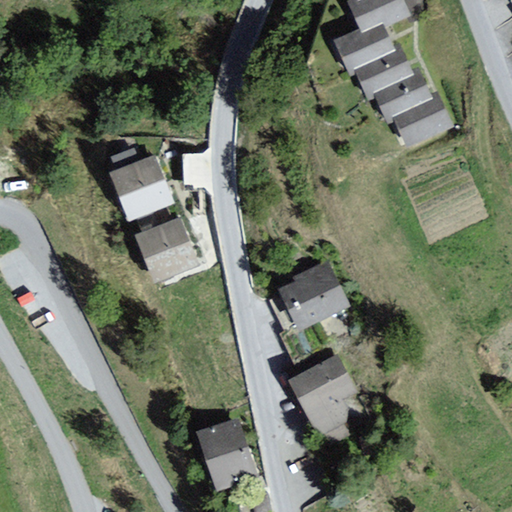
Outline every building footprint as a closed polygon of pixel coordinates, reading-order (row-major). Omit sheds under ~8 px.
[(411,16),(403,0),(357,0),(348,4),(360,28),(362,32),(382,23),(385,28),(411,16)] [(396,50),(385,28),(382,23),(362,32),(360,28),(333,40),(349,73),(355,70),(396,50)] [(396,50),(355,70),(368,97),(373,95),(413,75),(400,48),(396,50)] [(413,75),(373,95),(386,120),(392,117),(433,98),(420,72),(413,75)] [(433,98),(392,117),(408,151),(454,128),(438,95),(433,98)] [(174,209),(152,163),(114,182),(135,227),(174,209)] [(198,267),(179,228),(142,246),(161,285),(198,267)] [(347,310),(327,269),(283,290),(304,331),(347,310)] [(338,362),(296,383),(323,435),(347,423),(336,402),(353,393),(338,362)] [(238,425),(206,435),(224,489),(256,478),(238,425)]
